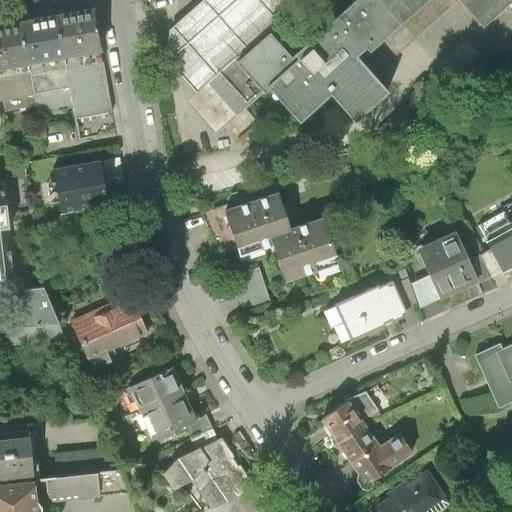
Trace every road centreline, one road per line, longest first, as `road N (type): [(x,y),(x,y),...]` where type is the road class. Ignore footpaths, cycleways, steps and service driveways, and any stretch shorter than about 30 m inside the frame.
road 1 (residential): [(120,0),(175,255),(208,335),(257,411)]
road 2 (residential): [(511,295),(257,411)]
road 3 (residential): [(257,411),(337,511)]
